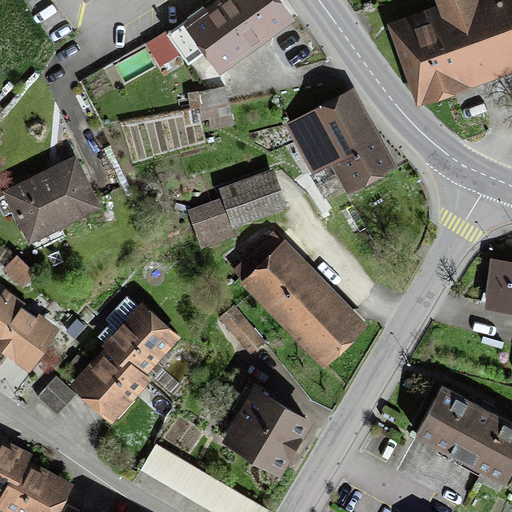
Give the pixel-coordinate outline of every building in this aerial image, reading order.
[(188,19),(171,31),(170,30),(168,31),(167,29),(148,41),(155,51),(173,40),(188,61),(208,47),(223,68),(253,47),(248,40),(286,14),(275,0),(227,0),(208,14),(203,6),(186,18),(188,19)] [(511,0),(439,0),(446,18),(404,33),(423,86),(511,54),(511,0)] [(225,86),(189,93),(192,108),(228,101),(225,86)] [(342,92),(287,122),(313,170),(342,154),(347,163),(343,166),(346,171),(351,169),(357,180),(386,164),(365,126),(342,92)] [(6,192),(27,232),(55,218),(57,222),(96,202),(74,159),(37,178),(36,176),(6,192)] [(226,200),(191,211),(201,240),(236,228),(233,220),(281,204),(271,172),(222,189),(226,200)] [(285,245),(274,233),(236,269),(324,361),(356,330),(280,250),(285,245)] [(511,263),(497,262),(494,280),(489,279),(481,300),(511,304),(511,263)] [(6,295),(0,302),(0,347),(6,352),(10,351),(12,348),(29,361),(52,328),(6,295)] [(111,347),(140,372),(152,359),(147,354),(167,332),(138,306),(106,342),(111,347)] [(235,306),(221,317),(251,351),(264,339),(235,306)] [(140,372),(111,347),(80,382),(110,409),(129,387),(132,390),(145,376),(140,372)] [(57,374),(47,385),(66,403),(76,393),(57,374)] [(278,467),(306,419),(246,383),(231,407),(236,410),(222,433),(278,467)] [(56,414),(66,403),(47,385),(37,395),(56,414)] [(511,462),(511,422),(443,386),(417,430),(503,478),(511,462)] [(0,492),(5,495),(22,462),(25,455),(0,442),(0,492)] [(156,443),(141,468),(216,511),(266,511),(268,509),(156,443)] [(22,462),(5,495),(2,502),(18,510),(21,505),(34,511),(49,511),(64,484),(22,462)] [(77,511),(79,509),(67,503),(62,511),(77,511)]
